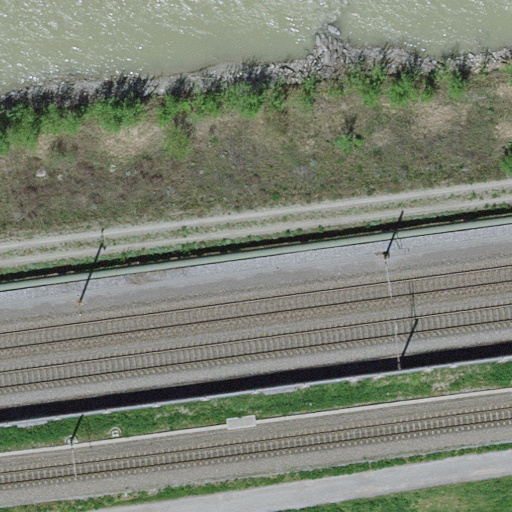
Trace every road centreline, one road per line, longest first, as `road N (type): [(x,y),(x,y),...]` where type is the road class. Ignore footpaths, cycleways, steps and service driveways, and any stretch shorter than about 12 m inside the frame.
road 1 (track): [(0,255),(511,187)]
road 2 (unclassified): [(511,475),(262,511)]
